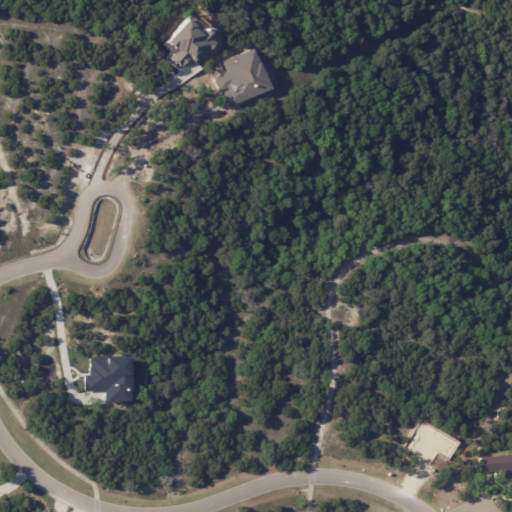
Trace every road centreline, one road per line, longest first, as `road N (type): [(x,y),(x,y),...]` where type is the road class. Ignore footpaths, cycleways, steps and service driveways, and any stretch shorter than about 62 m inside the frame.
road 1 (residential): [(0,444),(52,492),(102,511),(298,478),(372,487),(413,511)]
road 2 (residential): [(0,277),(58,261),(82,273),(103,271),(125,214),(113,195),(92,193),(80,203),(58,261)]
